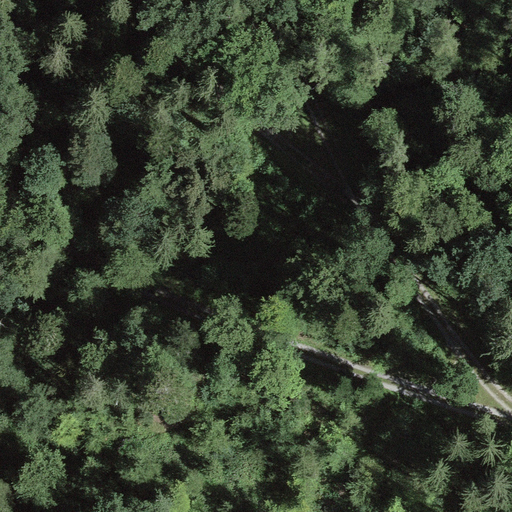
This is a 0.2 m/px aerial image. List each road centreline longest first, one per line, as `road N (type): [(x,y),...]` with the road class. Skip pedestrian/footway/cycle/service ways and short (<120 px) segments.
road 1 (track): [(223,317),(503,415),(357,199),(127,0)]
road 2 (track): [(223,317),(132,279),(0,179)]
road 3 (track): [(357,199),(263,0)]
road 4 (track): [(357,199),(188,303)]
